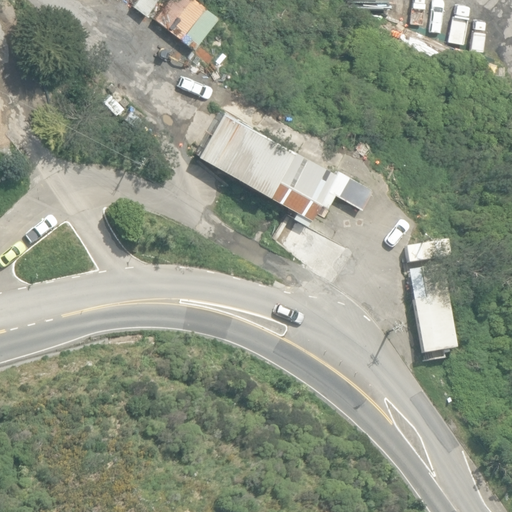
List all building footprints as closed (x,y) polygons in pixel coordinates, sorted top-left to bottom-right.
[(175,37),(201,5),(195,0),(163,0),(150,17),(175,37)] [(116,18),(120,11),(110,4),(105,11),(116,18)] [(194,78),(215,44),(202,35),(180,69),(194,78)] [(228,91),(193,153),(296,212),(292,219),(308,227),(321,204),(327,208),(334,195),(359,209),(371,189),(337,170),(351,145),(309,121),(302,133),(228,91)] [(402,268),(416,354),(452,348),(439,262),(402,268)]
